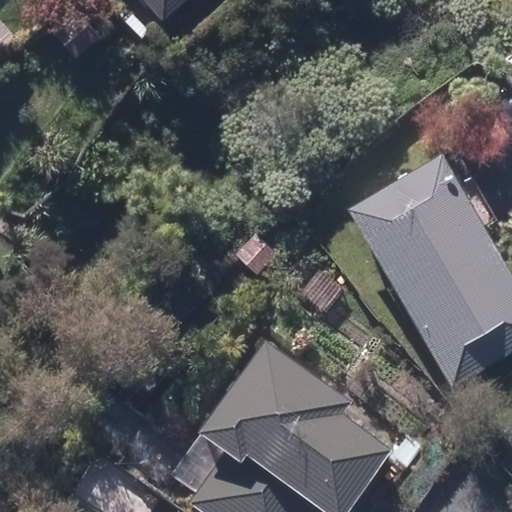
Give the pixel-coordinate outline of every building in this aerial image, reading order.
[(0,0),(0,45),(11,36),(0,22),(0,0)] [(133,0),(159,29),(177,13),(192,0),(133,0)] [(511,280),(441,157),(347,211),(446,381),(511,343),(511,280)] [(191,505),(201,511),(200,511),(305,511),(310,506),(318,511),(339,511),(387,445),(342,414),(349,405),(257,340),(165,469),(199,494),(191,505)] [(511,422),(498,434),(511,450),(511,422)]
